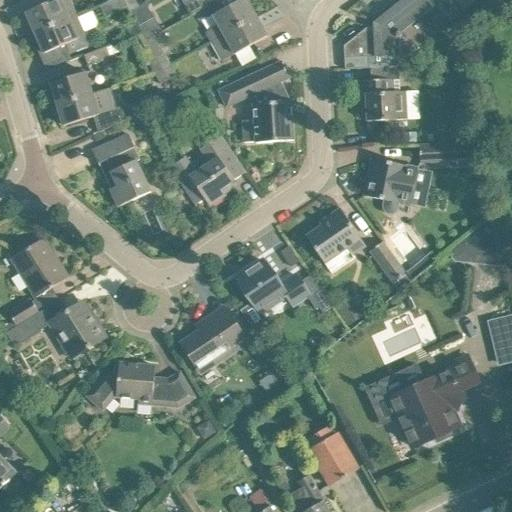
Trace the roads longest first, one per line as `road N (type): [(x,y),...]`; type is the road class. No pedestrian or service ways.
road 1 (residential): [(316,26),(319,174),(185,267),(147,274),(40,182)]
road 2 (residential): [(40,182),(0,48)]
